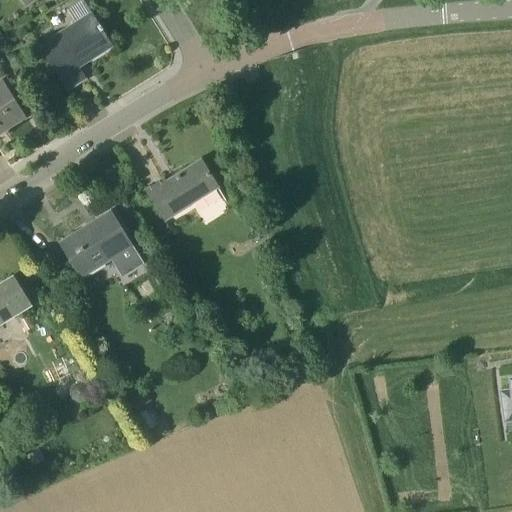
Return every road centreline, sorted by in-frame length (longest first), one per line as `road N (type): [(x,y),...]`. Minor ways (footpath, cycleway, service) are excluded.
road 1 (track): [(323,349),(215,65)]
road 2 (tertiary): [(215,65),(388,18),(511,10)]
road 3 (tertiary): [(0,198),(215,65)]
